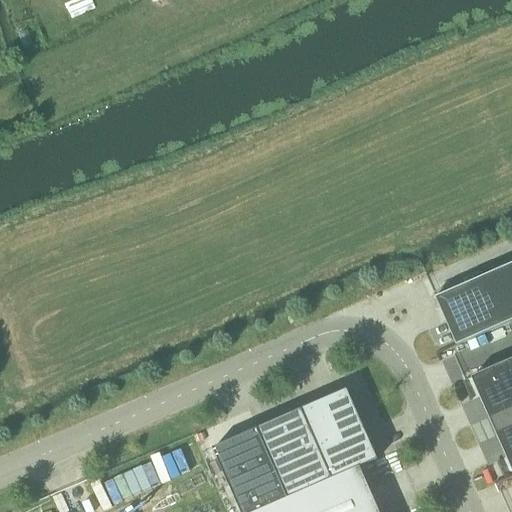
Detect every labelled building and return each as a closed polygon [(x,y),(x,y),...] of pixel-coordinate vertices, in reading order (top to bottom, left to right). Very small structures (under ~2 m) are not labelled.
[(511,283),(505,268),(471,284),(492,331),(511,322),(511,283)] [(471,284),(436,299),(457,346),(492,331),(471,284)] [(511,360),(472,378),(511,469),(511,360)] [(301,411),(332,481),(360,469),(378,460),(347,391),(301,411)] [(257,430),(287,500),(332,481),(301,411),(257,430)] [(215,449),(241,511),(260,511),(287,500),(257,430),(215,449)] [(379,511),(360,469),(332,481),(287,500),(260,511),(379,511)]
